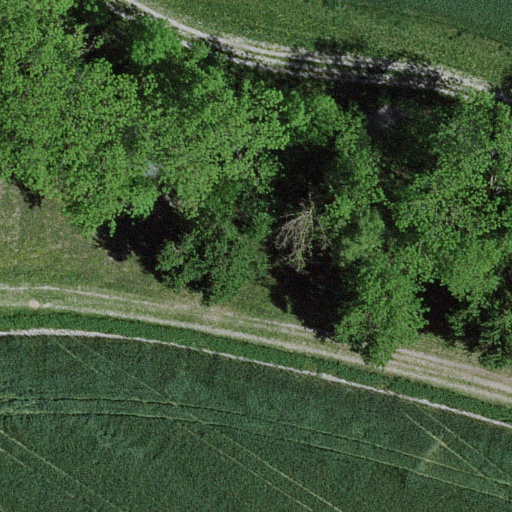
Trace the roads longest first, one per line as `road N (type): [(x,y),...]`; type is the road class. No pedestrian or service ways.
road 1 (track): [(511,364),(104,281),(0,280)]
road 2 (track): [(511,115),(469,91),(269,61),(113,0)]
